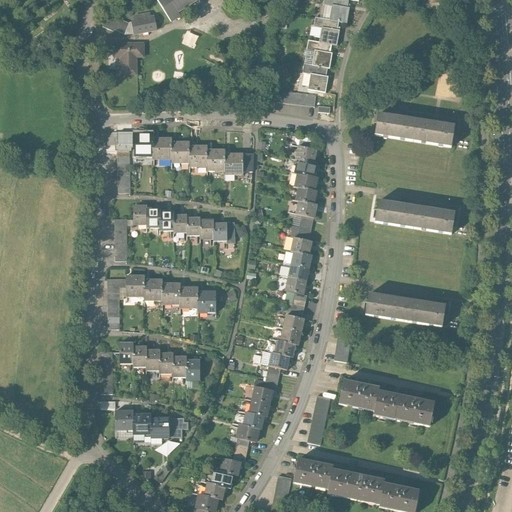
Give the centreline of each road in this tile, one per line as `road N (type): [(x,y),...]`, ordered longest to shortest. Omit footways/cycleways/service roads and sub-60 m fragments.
road 1 (residential): [(88,120),(255,118),(330,136),(335,227),(323,324),(280,448),(238,511)]
road 2 (secondary): [(502,91),(497,310),(458,511)]
road 3 (residential): [(156,511),(109,468),(82,426),(96,197),(88,120)]
road 4 (residential): [(88,120),(81,30),(98,0)]
